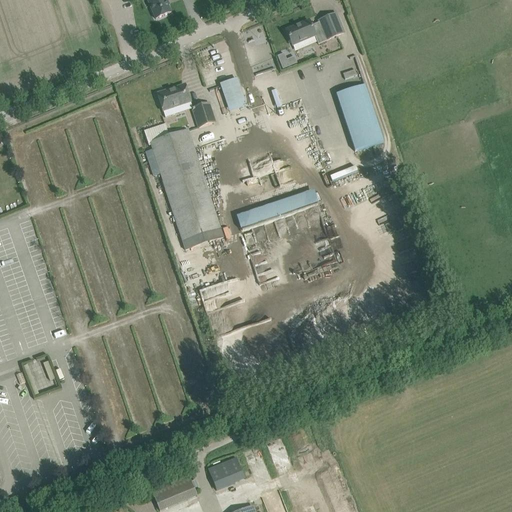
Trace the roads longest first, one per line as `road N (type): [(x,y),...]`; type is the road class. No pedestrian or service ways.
road 1 (track): [(511,318),(34,511)]
road 2 (unclassified): [(0,117),(283,0)]
